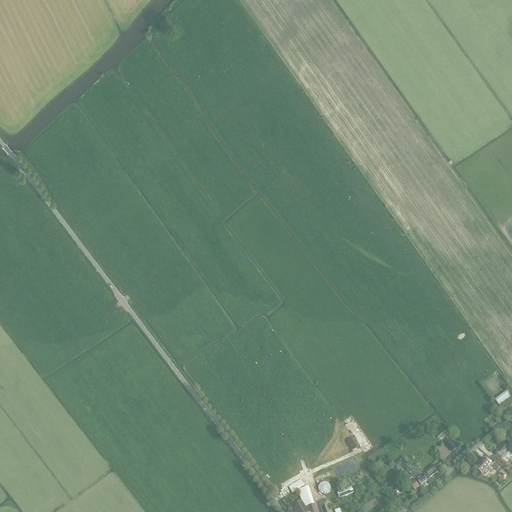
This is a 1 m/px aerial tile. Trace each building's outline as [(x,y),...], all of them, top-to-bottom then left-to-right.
[(499,406),(511,397),(507,391),(495,400),(499,406)] [(348,446),(352,456),(360,453),(356,443),(348,446)] [(507,454),(511,449),(503,443),(500,446),(501,447),(497,452),(502,456),(505,452),(507,454)] [(496,463),(506,471),(510,467),(500,458),(496,463)] [(476,468),(482,474),(483,474),(484,474),(485,475),(486,475),(487,475),(488,474),(489,473),(489,472),(489,470),(488,469),(488,468),(491,465),(485,459),(482,462),(482,463),(481,465),(479,463),(476,468)] [(404,467),(404,466),(401,461),(400,461),(395,464),(398,469),(403,466),(404,467)] [(493,466),(501,473),(503,475),(502,476),(505,479),(508,475),(504,471),(495,463),(493,466)] [(407,470),(410,475),(419,487),(427,481),(426,480),(430,477),(430,478),(438,472),(433,466),(425,472),(426,473),(418,479),(416,477),(417,476),(410,468),(407,470)] [(414,491),(419,487),(410,475),(405,479),(408,482),(407,482),(410,486),(410,485),(414,491)] [(296,491),(305,486),(301,480),(289,487),(292,493),(296,491)] [(329,485),(329,484),(328,483),(327,483),(326,482),(325,482),(324,482),(323,482),(322,483),(321,483),(320,484),(319,485),(319,486),(318,487),(318,488),(318,489),(319,490),(319,491),(320,492),(320,493),(321,494),(322,494),(323,494),(324,494),(325,494),(326,494),(327,494),(328,493),(329,493),(330,492),(330,491),(330,490),(331,489),(331,488),(330,487),(330,486),(329,485)] [(301,501),(307,511),(317,511),(309,487),(298,491),(301,501)] [(340,499),(354,493),(352,487),(338,493),(340,499)] [(332,511),(328,500),(319,503),(321,511),(332,511)] [(307,511),(301,501),(293,505),(295,508),(294,509),(296,511),(307,511)]
